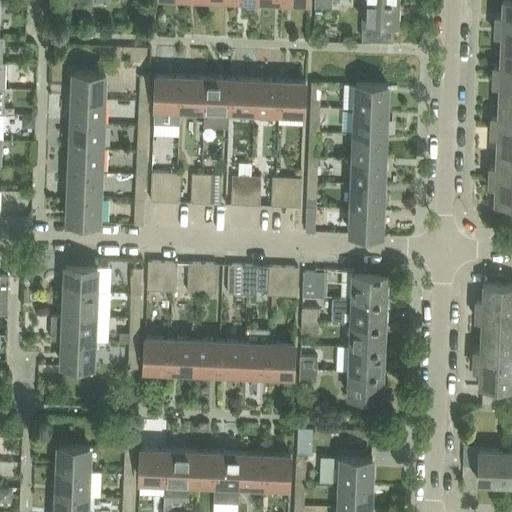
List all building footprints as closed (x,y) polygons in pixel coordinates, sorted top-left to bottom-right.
[(398,21),(399,0),(364,0),(362,38),(394,39),(394,21),(398,21)] [(511,24),(511,0),(503,0),(503,13),(497,13),(497,24),(511,24)] [(502,34),(502,49),(511,49),(511,24),(497,24),(496,34),(502,34)] [(495,63),(495,74),(511,74),(511,49),(502,49),(501,63),(495,63)] [(74,71),(73,96),(105,97),(106,72),(74,71)] [(140,88),(150,89),(151,74),(141,73),(140,88)] [(156,105),(155,121),(180,122),(180,106),(181,106),(182,75),(157,74),(156,94),(156,105)] [(500,84),(500,99),(511,99),(511,74),(495,74),(494,84),(500,84)] [(181,106),(206,107),(207,76),(182,75),(181,106)] [(206,107),(205,125),(230,126),(231,108),(232,77),(207,76),(206,107)] [(231,108),(255,109),(257,78),(232,77),(231,108)] [(255,109),(280,110),(282,79),(257,78),(255,109)] [(282,79),(280,110),(306,111),(307,80),(282,79)] [(312,96),(322,96),(322,81),(313,80),(312,96)] [(356,107),(357,82),(345,81),(344,106),(356,107)] [(357,82),(356,107),(387,108),(388,83),(357,82)] [(140,98),(149,99),(150,89),(140,88),(140,98)] [(73,96),(73,121),(104,122),(105,97),(73,96)] [(312,107),(321,107),(322,96),(312,96),(312,107)] [(149,99),(140,98),(139,108),(149,109),(149,99)] [(493,114),(493,124),(511,125),(511,99),(500,99),(499,114),(493,114)] [(356,107),(344,106),(343,131),(355,132),(356,107)] [(321,107),(312,107),(311,118),(321,118),(321,107)] [(356,107),(355,132),(386,133),(387,108),(356,107)] [(139,108),(139,123),(148,123),(149,109),(139,108)] [(306,111),(280,110),(280,121),(305,122),(306,111)] [(24,114),(24,120),(28,125),(34,125),(35,115),(24,114)] [(311,118),(311,130),(320,131),(321,118),(311,118)] [(73,121),(72,145),(103,147),(104,122),(73,121)] [(180,122),(155,121),(154,132),(179,133),(180,122)] [(139,123),(138,138),(147,138),(148,123),(139,123)] [(511,125),(493,124),(492,135),(498,135),(498,150),(511,150),(511,125)] [(320,131),(311,130),(311,146),(320,147),(320,131)] [(355,132),(354,157),(385,158),(386,133),(355,132)] [(138,138),(138,148),(147,148),(147,138),(138,138)] [(72,145),(71,170),(102,171),(103,147),(72,145)] [(311,146),(310,155),(319,156),(320,147),(311,146)] [(147,158),(147,148),(138,148),(137,158),(147,158)] [(491,164),(491,175),(511,175),(511,150),(498,150),(497,164),(491,164)] [(318,165),(319,156),(310,155),(309,165),(318,165)] [(354,157),(353,181),(385,183),(385,158),(354,157)] [(137,158),(137,173),(146,173),(147,158),(137,158)] [(238,173),(248,174),(249,160),(239,159),(238,173)] [(309,165),(309,180),(318,180),(318,165),(309,165)] [(71,170),(70,195),(101,196),(102,171),(71,170)] [(152,200),(167,200),(168,171),(153,170),(152,200)] [(168,171),(167,200),(181,201),(183,171),(168,171)] [(192,201),(207,202),(208,172),(194,172),(192,201)] [(208,172),(207,202),(221,202),(222,173),(208,172)] [(137,173),(136,187),(146,188),(146,173),(137,173)] [(232,203),(247,203),(248,174),(238,173),(234,173),(232,203)] [(248,174),(247,203),(261,204),(263,175),(248,174)] [(274,175),(273,205),(287,205),(288,175),(274,175)] [(288,175),(287,205),(301,206),(302,206),(303,176),(288,175)] [(511,175),(491,175),(490,185),(496,186),(495,200),(504,201),(504,217),(511,217),(511,175)] [(309,180),(308,196),(318,196),(318,180),(309,180)] [(353,181),(352,206),(384,207),(385,183),(353,181)] [(136,197),(146,198),(146,188),(136,187),(136,197)] [(101,196),(70,195),(69,220),(100,221),(101,196)] [(308,196),(308,205),(317,205),(318,196),(308,196)] [(146,198),(136,197),(136,208),(146,208),(146,198)] [(317,214),(317,205),(308,205),(307,214),(317,214)] [(384,207),(352,206),(351,231),(383,233),(384,207)] [(136,208),(135,223),(145,223),(146,208),(136,208)] [(307,229),(316,230),(317,214),(307,214),(307,229)] [(148,289),(162,289),(164,260),(149,259),(148,289)] [(164,260),(162,289),(177,290),(178,260),(164,260)] [(188,290),(203,291),(204,261),(189,261),(188,290)] [(204,261),(203,291),(217,291),(218,262),(204,261)] [(228,291),(243,292),(245,263),(230,262),(228,291)] [(66,263),(65,288),(97,289),(98,264),(66,263)] [(245,263),(243,292),(258,293),(259,264),(245,263)] [(270,264),(269,293),(283,294),(284,265),(270,264)] [(284,265),(283,294),(297,294),(299,265),(284,265)] [(132,282),(142,282),(142,266),(133,266),(132,282)] [(341,296),(352,297),(387,298),(388,273),(354,272),(354,268),(343,268),(341,296)] [(303,294),(316,295),(317,270),(304,270),(303,294)] [(0,311),(8,312),(9,274),(0,274),(0,273),(0,311)] [(478,297),(477,307),(511,308),(511,283),(484,282),(484,298),(478,297)] [(65,288),(65,313),(96,314),(97,289),(65,288)] [(333,296),(332,320),(351,321),(386,322),(387,298),(362,297),(352,297),(347,297),(341,296),(333,296)] [(132,300),(131,316),(140,316),(141,300),(132,300)] [(303,305),(302,318),(319,319),(320,306),(303,305)] [(511,308),(477,307),(477,318),(483,318),(482,333),(511,334),(511,308)] [(52,329),(52,337),(64,338),(95,339),(96,314),(65,313),(53,313),(52,329)] [(140,316),(131,316),(130,340),(139,341),(140,316)] [(319,319),(302,318),(302,330),(319,331),(319,319)] [(351,321),(350,345),(385,346),(386,322),(351,321)] [(476,347),(475,358),(511,359),(511,334),(482,333),(481,347),(476,347)] [(144,366),(170,367),(171,336),(146,335),(144,366)] [(170,367),(194,369),(196,337),(171,336),(170,367)] [(194,369),(219,370),(220,338),(196,337),(194,369)] [(95,339),(64,338),(63,363),(94,364),(95,339)] [(219,370),(244,371),(245,339),(220,338),(219,370)] [(244,371),(269,372),(270,340),(245,339),(244,371)] [(270,340),(269,372),(294,373),(295,341),(270,340)] [(350,345),(349,369),(384,370),(385,346),(350,345)] [(129,366),(138,366),(139,351),(129,350),(129,366)] [(301,354),(300,367),(317,368),(318,354),(301,354)] [(511,359),(475,358),(475,368),(481,368),(480,384),(511,385),(511,359)] [(317,368),(300,367),(300,379),(317,379),(317,368)] [(384,370),(349,369),(348,394),(383,395),(384,370)] [(132,385),(116,392),(122,405),(138,398),(132,385)] [(483,402),(496,403),(497,391),(484,390),(483,402)] [(496,403),(496,406),(507,406),(508,391),(497,391),(496,403)] [(297,453),(306,453),(313,453),(314,425),(298,424),(297,453)] [(59,443),(58,468),(90,470),(91,444),(59,443)] [(125,462),(135,462),(136,446),(126,446),(125,462)] [(140,478),(166,479),(167,447),(142,446),(140,478)] [(166,479),(165,496),(190,497),(190,480),(192,448),(167,447),(166,479)] [(190,480),(215,481),(216,449),(192,448),(190,480)] [(478,481),(504,482),(505,449),(479,448),(478,481)] [(215,481),(214,499),(239,500),(240,482),(241,450),(216,449),(215,481)] [(240,482),(264,483),(266,451),(241,450),(240,482)] [(266,451),(264,483),(290,484),(291,452),(266,451)] [(296,468),(306,468),(306,453),(297,453),(296,468)] [(342,455),(341,480),(372,481),(373,456),(342,455)] [(58,468),(57,493),(89,494),(90,470),(58,468)] [(306,478),(306,468),(296,468),(296,478),(306,478)] [(305,489),(306,478),(296,478),(295,489),(305,489)] [(125,480),(124,496),(134,496),(134,481),(125,480)] [(341,480),(340,505),(371,506),(372,481),(341,480)] [(295,489),(295,503),(305,503),(305,489),(295,489)] [(57,493),(56,511),(88,511),(89,494),(57,493)] [(124,496),(123,511),(133,511),(134,496),(124,496)] [(295,503),(294,511),(304,511),(305,503),(295,503)]
